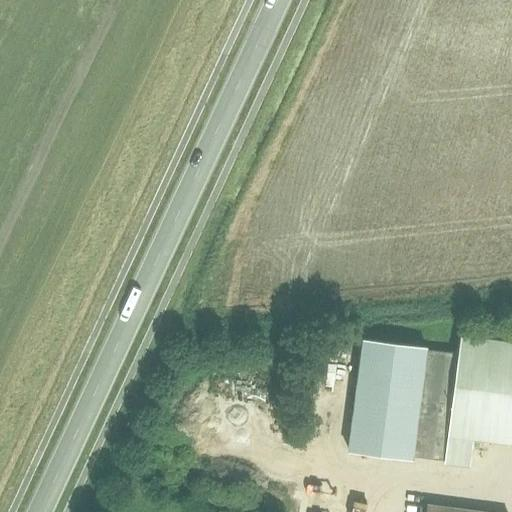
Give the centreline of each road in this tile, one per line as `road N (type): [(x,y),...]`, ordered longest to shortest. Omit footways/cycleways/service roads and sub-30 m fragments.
road 1 (primary): [(38,511),(272,0)]
road 2 (track): [(0,249),(118,0)]
